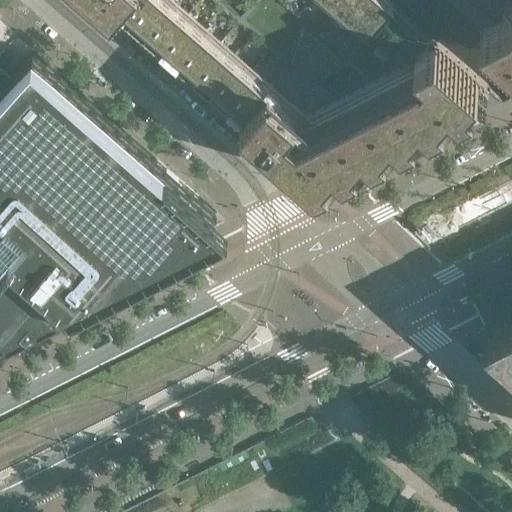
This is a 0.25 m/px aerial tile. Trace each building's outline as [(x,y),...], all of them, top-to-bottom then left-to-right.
[(435,44),(384,0),(112,0),(144,28),(151,34),(157,39),(161,42),(168,49),(172,53),(177,56),(184,63),(188,66),(193,71),(200,77),(203,79),(209,85),(216,91),(218,93),(226,99),(233,105),(234,107),(242,113),(256,126),(257,127),(279,146),(315,178),(343,164),(371,150),(400,135),(428,121),(467,101),(468,101),(483,94),(488,91),(484,87),(483,87),(437,46),(435,44)] [(511,0),(445,0),(480,30),(511,58),(511,0)] [(0,68),(0,338),(13,332),(229,222),(217,212),(32,50),(9,76),(0,68)] [(511,311),(479,329),(511,357),(511,311)] [(485,443),(458,419),(449,430),(476,454),(485,443)]
